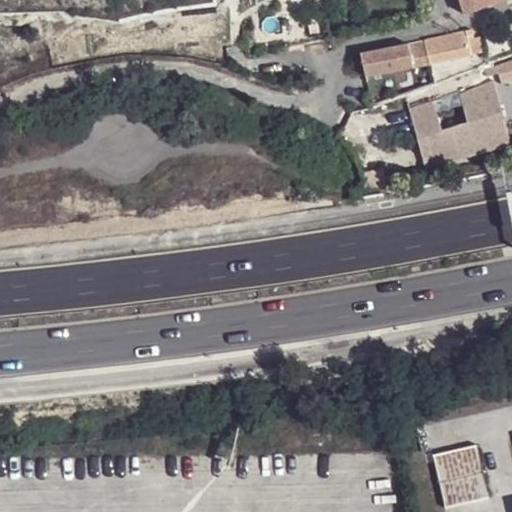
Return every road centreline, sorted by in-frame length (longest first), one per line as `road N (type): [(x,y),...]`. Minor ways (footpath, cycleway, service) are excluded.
road 1 (motorway): [(511,214),(313,251),(0,289)]
road 2 (motorway): [(0,359),(312,321),(511,284)]
road 3 (unclassified): [(0,115),(99,77),(165,74),(260,100),(314,105),(345,51),(432,29),(444,15),(441,0)]
road 4 (unknown): [(355,511),(342,486),(317,483),(0,485)]
